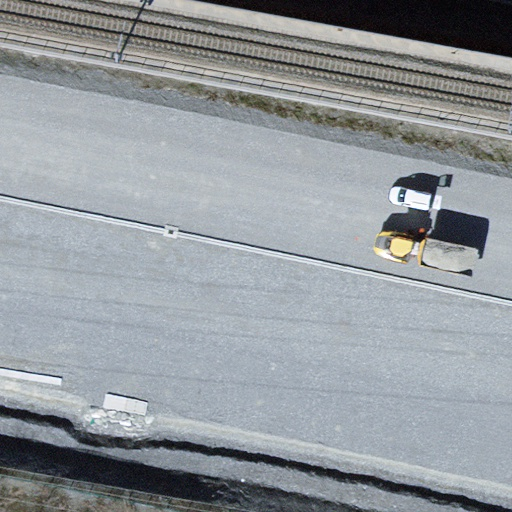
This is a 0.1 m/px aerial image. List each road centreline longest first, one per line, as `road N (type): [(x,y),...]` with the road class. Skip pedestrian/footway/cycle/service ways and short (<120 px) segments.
road 1 (motorway): [(511,279),(0,182)]
road 2 (motorway): [(0,317),(511,409)]
